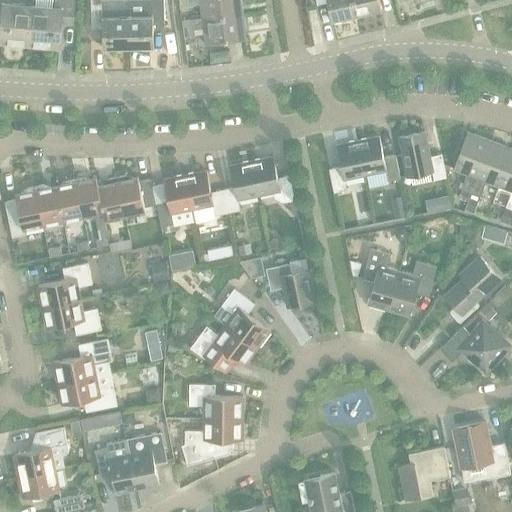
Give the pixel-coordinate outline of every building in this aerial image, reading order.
[(0,43),(29,46),(32,5),(11,3),(11,0),(0,0),(0,16),(1,17),(0,30),(0,43)] [(32,5),(29,46),(58,49),(61,22),(73,23),(75,0),(53,0),(53,7),(32,5)] [(128,47),(126,0),(90,0),(91,25),(103,25),(103,48),(128,47)] [(126,0),(128,47),(153,47),(152,24),(164,24),(163,0),(151,0),(152,2),(127,3),(127,0),(126,0)] [(203,19),(242,14),(240,0),(187,0),(188,6),(201,4),(202,18),(203,19)] [(357,15),(353,0),(315,0),(316,0),(327,0),(332,21),(357,15)] [(353,0),(357,15),(381,10),(378,0),(353,0)] [(203,19),(202,18),(182,20),(184,36),(195,35),(194,30),(204,28),(206,44),(246,39),(242,14),(203,19)] [(441,153),(429,156),(424,131),(399,136),(407,176),(431,171),(433,180),(446,177),(441,153)] [(470,193),(490,140),(467,131),(453,168),(466,174),(460,189),(470,193)] [(357,140),(364,175),(385,170),(388,181),(400,178),(395,154),(383,157),(379,135),(357,140)] [(344,179),(364,175),(357,140),(335,145),(340,166),(328,168),(333,192),(346,189),(344,179)] [(498,186),(511,149),(511,148),(490,140),(470,193),(479,197),(485,181),(498,186)] [(511,208),(511,149),(498,186),(511,190),(505,206),(511,208)] [(251,160),(258,195),(273,192),(275,197),(282,201),(294,198),(289,175),(277,177),(273,156),(251,160)] [(237,199),(258,195),(251,160),(230,165),(234,186),(222,189),(227,212),(240,210),(237,199)] [(227,212),(222,189),(211,191),(206,170),(185,174),(192,209),(213,204),(215,215),(227,212)] [(171,213),(192,209),(185,174),(163,179),(164,183),(152,185),(156,204),(161,226),(173,224),(171,213)] [(156,204),(152,185),(150,178),(138,180),(138,176),(129,178),(128,178),(124,175),(116,177),(124,215),(145,211),(144,206),(156,204)] [(97,185),(98,185),(96,177),(87,179),(87,178),(83,176),(75,177),(83,216),(94,213),(96,221),(104,219),(102,211),(103,211),(97,185)] [(63,220),(83,216),(75,177),(67,179),(64,183),(64,184),(56,185),(63,220)] [(104,219),(124,215),(116,177),(108,178),(105,182),(106,183),(98,185),(97,185),(103,211),(102,211),(104,219)] [(63,220),(56,185),(47,187),(43,184),(35,186),(43,224),(63,220)] [(23,228),(43,224),(35,186),(27,187),(24,191),(24,192),(15,194),(16,198),(4,201),(12,237),(24,234),(23,228)] [(87,239),(89,248),(103,246),(101,237),(87,239)] [(77,251),(89,248),(87,239),(76,242),(77,251)] [(117,241),(119,251),(131,248),(129,239),(117,241)] [(48,248),(50,257),(62,254),(60,245),(48,248)] [(388,309),(399,272),(398,272),(396,269),(387,266),(390,253),(370,247),(363,272),(375,276),(367,303),(388,309)] [(449,311),(459,322),(478,305),(475,301),(500,279),(479,256),(459,273),(463,278),(444,295),(455,306),(449,311)] [(399,272),(388,309),(409,315),(417,287),(429,291),(436,266),(416,260),(412,273),(403,271),(400,273),(399,272)] [(42,306),(80,299),(77,286),(92,283),(88,262),(62,267),(64,279),(38,285),(42,306)] [(307,269),(291,272),(290,263),(266,268),(270,284),(281,282),(287,306),(314,300),(307,269)] [(226,324),(256,347),(269,329),(247,313),(255,303),(234,288),(221,305),(233,314),(226,324)] [(80,299),(42,306),(46,328),(73,322),(76,334),(101,329),(97,307),(82,310),(80,299)] [(486,371),(509,344),(482,320),(470,334),(462,326),(439,348),(451,361),(462,351),(486,371)] [(243,364),(256,347),(226,324),(218,334),(206,325),(190,347),(211,363),(215,358),(224,365),(231,355),(243,364)] [(58,383),(110,372),(108,361),(112,360),(107,338),(78,344),(80,356),(53,361),(58,383)] [(110,372),(58,383),(62,404),(89,398),(91,410),(117,405),(110,372)] [(204,417),(242,418),(242,396),(215,395),(215,383),(189,383),(189,405),(204,405),(204,417)] [(242,440),(242,418),(204,417),(204,429),(185,429),(185,443),(181,444),(187,464),(233,451),(233,439),(242,440)] [(504,442),(490,444),(485,421),(452,428),(460,467),(488,461),(491,477),(510,473),(504,442)] [(18,476),(55,468),(63,466),(62,461),(69,454),(67,443),(63,426),(36,432),(29,450),(14,453),(18,476)] [(130,453),(137,488),(159,483),(154,462),(166,460),(161,436),(148,439),(151,449),(130,453)] [(137,488),(130,453),(127,438),(107,442),(107,447),(94,450),(99,473),(111,471),(115,492),(137,488)] [(398,466),(405,500),(433,494),(430,480),(449,476),(443,446),(408,453),(410,463),(398,466)] [(55,468),(18,476),(23,498),(59,490),(55,468)] [(354,511),(350,491),(338,493),(334,472),(319,475),(320,477),(298,482),(302,502),(309,501),(311,511),(354,511)] [(54,499),(56,511),(57,511),(84,507),(81,493),(54,499)]
